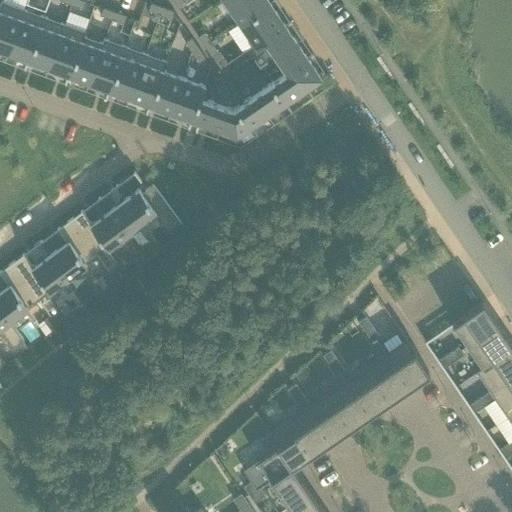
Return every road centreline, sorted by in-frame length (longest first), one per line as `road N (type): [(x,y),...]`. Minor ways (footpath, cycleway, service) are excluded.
road 1 (residential): [(373,72),(242,168),(223,170),(149,142)]
road 2 (residential): [(511,267),(373,72)]
road 3 (residential): [(0,252),(149,142)]
road 4 (residential): [(149,142),(0,88)]
